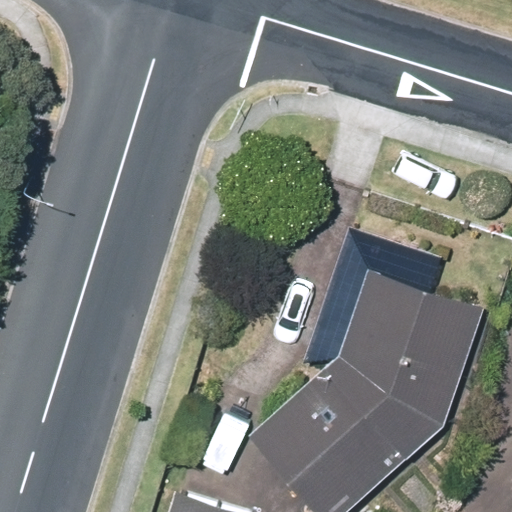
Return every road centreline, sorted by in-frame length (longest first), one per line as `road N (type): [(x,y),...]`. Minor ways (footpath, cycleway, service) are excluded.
road 1 (residential): [(20,511),(177,0)]
road 2 (residential): [(511,95),(200,0)]
